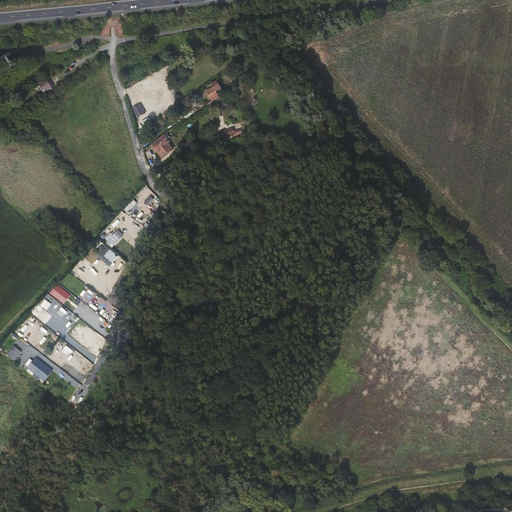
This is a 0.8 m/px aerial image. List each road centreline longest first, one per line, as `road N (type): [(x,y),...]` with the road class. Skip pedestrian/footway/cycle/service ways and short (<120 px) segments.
road 1 (track): [(322,511),(395,490),(511,475)]
road 2 (trunk): [(0,17),(174,0)]
